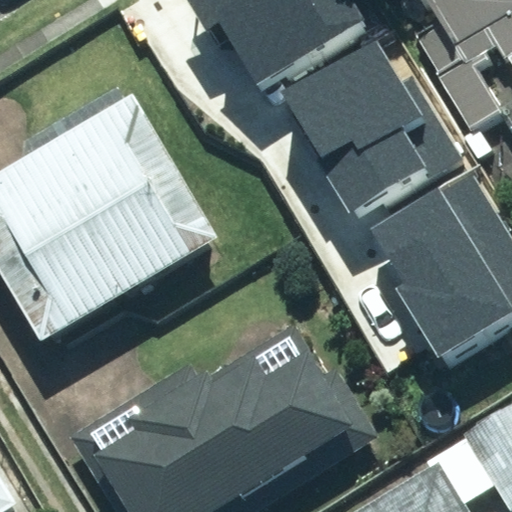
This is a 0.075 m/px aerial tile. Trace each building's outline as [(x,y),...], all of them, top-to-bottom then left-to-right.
[(236,32),(271,89),(383,22),(369,0),(198,0),(223,40),(236,32)] [(291,109),(360,221),(470,153),(421,75),(411,82),(390,48),(291,109)] [(220,256),(130,107),(0,186),(0,310),(35,368),(220,256)] [(415,286),(408,290),(455,365),(511,329),(511,223),(482,176),(385,236),(415,286)] [(139,511),(277,511),(381,449),(325,358),(246,406),(226,374),(102,451),(139,511)] [(468,511),(491,497),(501,511),(511,511),(511,407),(428,466),(460,511),(468,511)] [(449,511),(430,484),(390,511),(449,511)]
